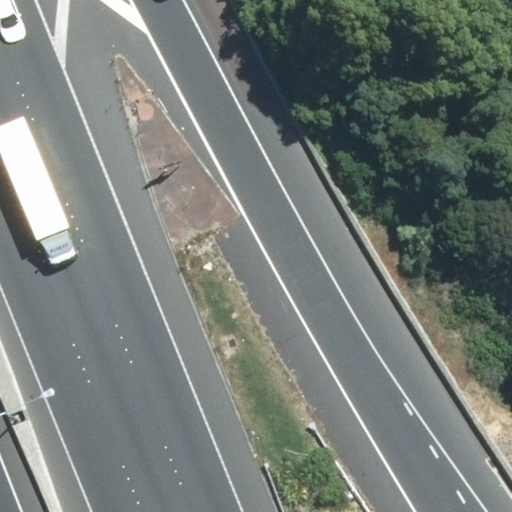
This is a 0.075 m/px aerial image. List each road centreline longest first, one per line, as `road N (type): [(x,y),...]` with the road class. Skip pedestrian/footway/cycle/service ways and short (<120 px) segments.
road 1 (motorway): [(158,0),(233,148),(444,511)]
road 2 (motorway): [(0,80),(170,511)]
